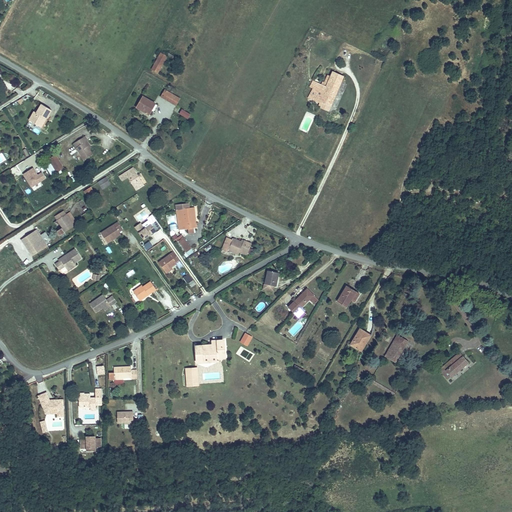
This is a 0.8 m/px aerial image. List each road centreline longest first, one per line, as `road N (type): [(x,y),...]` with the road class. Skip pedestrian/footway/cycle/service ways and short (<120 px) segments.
road 1 (unclassified): [(0,58),(187,182),(301,239)]
road 2 (residential): [(301,239),(168,321),(51,370),(22,369),(0,342)]
road 3 (unclassified): [(301,239),(511,294)]
